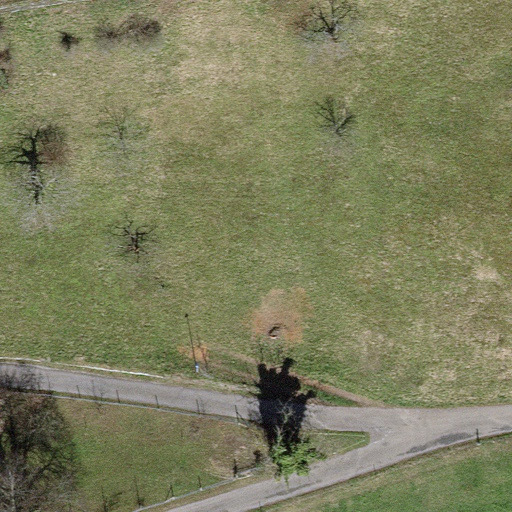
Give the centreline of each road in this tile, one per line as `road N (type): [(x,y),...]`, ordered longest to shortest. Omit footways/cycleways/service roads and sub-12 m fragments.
road 1 (track): [(511,418),(455,426),(0,374)]
road 2 (track): [(455,426),(200,511)]
